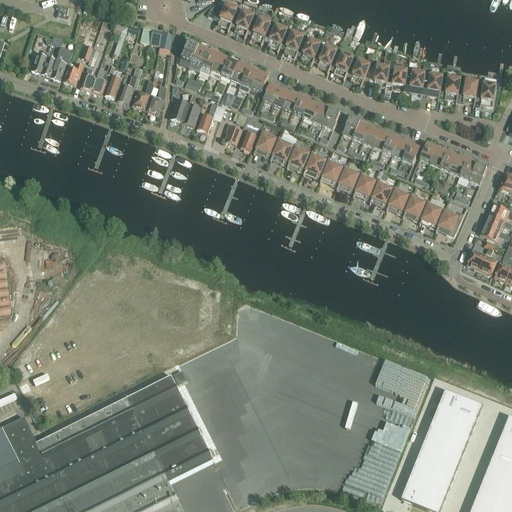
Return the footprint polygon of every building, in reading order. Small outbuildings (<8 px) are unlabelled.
[(56,19),(68,22),(69,19),(66,18),(68,10),(57,7),(56,11),(58,11),(56,19)] [(227,34),(237,12),(226,7),(225,10),(219,7),(213,21),(219,23),(217,27),(228,32),(227,34)] [(244,41),(253,19),(242,14),(241,17),(236,14),(237,12),(227,34),(228,34),(230,28),(235,30),(234,34),(245,39),(244,41)] [(260,48),(270,26),(259,21),(258,24),(252,22),(254,19),(253,19),(244,41),(247,35),(252,37),(250,41),(261,46),(260,48)] [(277,55),(286,33),(275,28),(274,31),(269,29),(270,26),(260,48),(261,48),(263,42),(269,44),(267,48),(278,53),(277,55)] [(116,28),(114,33),(120,35),(114,59),(119,60),(126,31),(116,28)] [(144,30),(140,45),(159,49),(162,34),(144,30)] [(293,62),(294,62),(303,40),(292,35),(291,38),(286,36),(287,33),(286,33),(277,55),(280,49),(285,52),(284,55),(294,60),(293,62)] [(310,69),(320,47),(309,42),(307,45),(302,43),(303,40),(294,62),(296,56),(302,59),(300,62),(311,67),(310,69)] [(180,61),(191,65),(198,48),(188,44),(180,61)] [(326,76),(327,76),(336,54),(325,50),(324,52),(319,50),(320,47),(310,69),(313,63),(318,66),(317,69),(327,74),(326,76)] [(81,61),(88,63),(92,51),(86,48),(81,61)] [(191,65),(201,70),(208,52),(198,48),(191,65)] [(56,63),(50,81),(60,84),(66,66),(68,67),(72,55),(60,51),(56,63)] [(199,73),(209,77),(218,57),(208,52),(201,70),(199,73)] [(31,74),(40,77),(46,59),(47,55),(43,54),(42,58),(37,56),(31,74)] [(343,83),(353,61),(342,57),(341,59),(335,57),(336,54),(327,76),(330,70),(335,73),(333,76),(344,81),(343,83)] [(219,81),(221,78),(228,61),(218,57),(209,77),(219,81)] [(40,77),(50,81),(56,63),(46,59),(40,77)] [(221,78),(230,82),(238,65),(228,61),(221,78)] [(353,61),(343,83),(344,83),(346,78),(351,80),(350,83),(361,88),(360,90),(369,68),(358,64),(357,66),(352,64),(353,61)] [(230,82),(240,87),(248,69),(238,65),(230,82)] [(62,85),(75,89),(78,81),(79,82),(84,68),(77,66),(74,72),(68,70),(62,85)] [(106,77),(111,79),(112,79),(114,70),(109,68),(106,77)] [(240,87),(250,91),(258,73),(248,69),(240,87)] [(384,94),(384,95),(388,71),(377,69),(376,72),(370,71),(368,85),(374,86),(373,90),(385,92),(384,94)] [(402,97),(402,98),(406,74),(395,72),(394,75),(388,74),(389,71),(388,71),(384,95),(385,95),(386,88),(392,89),(391,93),(402,95),(402,97)] [(258,73),(250,91),(261,95),(268,78),(258,73)] [(420,100),(420,101),(424,77),(412,75),(412,78),(406,77),(407,74),(406,74),(402,98),(403,98),(404,91),(409,92),(409,96),(420,98),(420,100)] [(80,91),(91,95),(96,80),(86,76),(80,91)] [(112,79),(111,79),(104,99),(114,103),(121,82),(123,78),(120,77),(118,81),(112,79)] [(437,103),(438,103),(442,80),(430,78),(430,81),(424,80),(424,77),(420,101),(421,94),(427,95),(426,99),(438,101),(437,103)] [(139,81),(133,79),(132,78),(128,90),(123,88),(117,104),(128,108),(134,92),(136,93),(139,81)] [(96,80),(91,95),(102,99),(108,84),(96,80)] [(455,106),(456,106),(460,83),(448,81),(447,84),(442,83),(442,80),(438,103),(438,104),(439,97),(445,98),(444,102),(456,104),(455,106)] [(153,84),(149,83),(145,97),(137,94),(132,109),(144,114),(150,98),(153,89),(153,88),(153,84)] [(473,109),(477,86),(466,84),(465,87),(459,86),(460,83),(456,106),(456,107),(457,100),(463,101),(462,105),(473,107),(473,109)] [(262,103),(272,108),(280,90),(269,86),(262,103)] [(477,86),(473,109),(474,110),(475,103),(480,104),(480,108),(492,110),(495,89),(483,87),(483,90),(477,89),(478,86),(477,86)] [(272,108),(282,112),(289,95),(280,90),(272,108)] [(146,114),(158,118),(163,103),(164,92),(159,91),(158,102),(151,99),(146,114)] [(282,112),(292,116),(299,99),(289,95),(282,112)] [(292,116),(302,120),(309,103),(299,99),(292,116)] [(177,103),(170,122),(182,126),(189,107),(189,108),(189,107),(177,103)] [(302,120),(312,125),(319,107),(309,103),(302,120)] [(189,107),(182,126),(182,127),(194,131),(200,111),(189,108),(189,107)] [(207,119),(202,117),(196,133),(207,136),(213,121),(212,121),(216,109),(211,107),(207,119)] [(312,125),(322,129),(329,112),(319,107),(312,125)] [(329,112),(322,129),(332,133),(340,116),(329,112)] [(236,127),(243,130),(246,121),(239,119),(236,127)] [(342,137),(352,142),(359,125),(349,120),(342,137)] [(246,121),(243,130),(258,137),(262,128),(246,121)] [(352,142),(362,146),(369,129),(359,125),(352,142)] [(224,144),(235,149),(242,133),(228,127),(225,135),(227,136),(224,144)] [(362,146),(372,150),(379,133),(369,129),(362,146)] [(372,150),(382,155),(389,137),(379,133),(372,150)] [(239,150),(249,155),(256,139),(246,135),(239,150)] [(270,164),(279,143),(281,139),(278,138),(277,142),(262,136),(253,157),(254,157),(254,156),(270,162),(269,164),(270,164)] [(382,155),(392,159),(399,142),(389,137),(382,155)] [(392,159),(402,163),(409,146),(399,142),(392,159)] [(286,171),(296,150),(297,146),(295,145),(293,149),(279,143),(270,164),(271,163),(287,169),(286,171)] [(419,163),(429,167),(436,150),(426,145),(419,163)] [(409,146),(402,163),(412,167),(419,150),(409,146)] [(303,178),(312,157),(314,153),(312,152),(310,156),(296,150),(286,171),(287,171),(288,170),(303,177),(303,178)] [(429,167),(439,171),(446,154),(436,150),(429,167)] [(439,171),(449,175),(456,158),(446,154),(439,171)] [(320,185),(329,164),(330,160),(328,160),(326,163),(312,157),(303,178),(304,177),(320,184),(319,185),(320,185)] [(449,175),(459,180),(466,162),(456,158),(449,175)] [(459,180),(469,184),(476,167),(466,162),(459,180)] [(336,192),(336,193),(345,171),(347,168),(345,167),(343,170),(329,164),(320,185),(320,186),(321,184),(336,191),(336,192)] [(469,184),(479,188),(487,171),(476,167),(469,184)] [(353,200),(362,179),(363,175),(361,174),(360,178),(345,171),(336,193),(337,193),(337,191),(353,198),(352,199),(353,200)] [(504,195),(510,198),(511,192),(511,177),(509,177),(508,179),(506,178),(499,193),(496,199),(502,201),(504,195)] [(369,207),(378,186),(380,182),(378,181),(376,185),(362,179),(353,200),(354,198),(370,205),(369,207)] [(386,214),(395,193),(397,189),(394,188),(393,192),(378,186),(369,207),(370,207),(370,205),(386,212),(385,214),(386,214)] [(402,221),(411,200),(413,196),(411,195),(409,199),(395,193),(386,214),(387,212),(403,219),(402,221)] [(419,228),(428,207),(430,203),(427,202),(426,206),(411,200),(402,221),(403,221),(404,219),(419,226),(419,228)] [(435,235),(436,235),(445,214),(446,210),(444,209),(442,213),(428,207),(419,228),(420,227),(436,233),(435,235)] [(493,207),(488,218),(504,225),(507,218),(511,220),(511,215),(509,214),(493,207)] [(445,214),(436,235),(437,234),(453,241),(463,217),(460,216),(459,220),(445,214)] [(488,218),(484,228),(500,235),(502,230),(511,234),(511,229),(511,227),(504,225),(488,218)] [(500,235),(484,228),(479,238),(495,245),(498,238),(508,243),(510,239),(500,235)] [(467,268),(478,273),(491,245),(486,243),(481,256),(474,253),(467,268)] [(491,245),(478,273),(490,278),(497,263),(490,260),(496,247),(491,245)] [(506,286),(511,270),(511,269),(502,265),(494,281),(499,283),(499,284),(502,285),(503,285),(506,286)] [(173,377),(178,387),(187,383),(182,373),(173,377)] [(0,473),(0,511),(181,511),(168,485),(213,463),(171,379),(36,446),(24,421),(2,432),(18,464),(0,473)] [(445,394),(401,503),(424,511),(440,511),(482,409),(445,394)] [(511,511),(511,420),(509,419),(471,511),(511,511)] [(289,447),(254,447),(254,469),(276,469),(276,465),(289,465),(289,447)]
